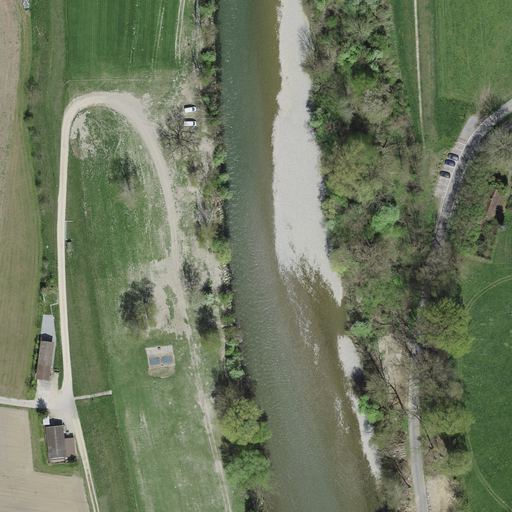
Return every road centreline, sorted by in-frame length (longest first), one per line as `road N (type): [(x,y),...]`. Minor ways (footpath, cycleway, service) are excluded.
road 1 (track): [(144,135),(124,106),(94,100),(71,110),(59,210),(69,397)]
road 2 (unclassified): [(423,511),(409,408),(412,334),(469,146)]
road 3 (track): [(168,197),(233,511)]
